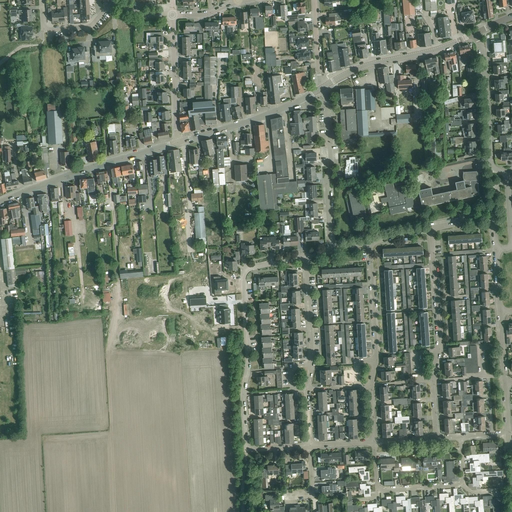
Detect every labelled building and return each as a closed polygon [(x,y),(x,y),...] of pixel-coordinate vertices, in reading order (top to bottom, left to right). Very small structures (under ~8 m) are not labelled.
[(410,0),(402,0),(404,15),(412,14),(410,0)] [(436,10),(435,0),(424,0),(426,11),(436,10)] [(491,6),(490,0),(482,0),(484,7),(483,7),(484,14),(485,19),(493,18),(493,13),(492,6),(491,6)] [(296,4),(297,11),(298,11),(299,14),(305,13),(305,10),(306,10),(305,3),(304,3),(304,2),(298,3),(298,4),(296,4)] [(462,12),(461,7),(460,4),(458,4),(458,8),(459,15),(462,14),(464,24),(474,22),(474,17),(473,12),(468,12),(468,11),(462,12)] [(285,21),(288,21),(288,12),(285,12),(284,5),(277,6),(278,16),(282,16),(282,19),(285,19),(285,21)] [(60,12),(57,13),(58,22),(64,22),(64,15),(67,14),(67,9),(67,7),(63,8),(63,10),(60,11),(60,12)] [(58,22),(57,13),(54,13),(54,11),(51,11),(51,8),(48,9),(48,16),(51,15),(52,22),(58,22)] [(264,28),(264,22),(263,22),(263,17),(259,17),(259,9),(251,9),(251,14),(251,17),(255,16),(256,29),(264,28)] [(23,14),(23,21),(26,21),(27,21),(31,21),(31,10),(18,11),(19,15),(23,14)] [(248,23),(247,17),(247,12),(241,13),(241,20),(239,20),(239,25),(239,29),(244,29),(244,24),(248,23)] [(326,25),(331,25),(335,25),(335,21),(344,19),(343,13),(331,14),(331,18),(326,18),(326,25)] [(438,18),(441,38),(451,37),(449,17),(438,18)] [(299,32),(303,31),(308,31),(307,25),(305,25),(304,21),(299,22),(298,22),(299,32)] [(194,29),(194,28),(194,23),(186,23),(186,28),(184,28),(184,33),(189,33),(189,30),(194,29)] [(21,40),(30,40),(29,36),(32,36),(32,27),(28,27),(27,26),(22,26),(22,35),(21,35),(21,40)] [(355,50),(356,55),(359,55),(359,58),(368,57),(367,55),(368,55),(367,49),(365,49),(364,46),(366,46),(365,42),(362,42),(360,35),(361,35),(360,29),(352,31),(355,50)] [(407,50),(406,45),(406,41),(403,42),(402,32),(399,33),(399,30),(401,51),(407,50)] [(374,41),(375,51),(376,56),(387,54),(386,40),(379,40),(378,32),(372,33),(372,41),(374,41)] [(418,34),(419,42),(420,47),(432,45),(430,33),(418,34)] [(301,36),(296,36),(292,36),(293,44),(298,43),(298,47),(309,46),(308,38),(302,39),(301,36)] [(412,36),(409,36),(406,37),(407,41),(408,41),(409,44),(410,44),(410,49),(417,48),(416,40),(413,40),(412,36)] [(493,53),(489,54),(490,58),(495,58),(495,53),(498,53),(504,53),(504,52),(506,52),(506,50),(505,45),(503,45),(503,41),(492,41),(493,53)] [(337,44),(331,45),(332,53),(333,54),(333,55),(333,56),(335,71),(336,71),(335,70),(341,69),(341,67),(350,66),(349,61),(349,57),(348,56),(348,52),(349,52),(348,48),(338,49),(338,44),(337,44)] [(307,49),(302,50),(299,50),(300,53),(298,54),(299,61),(310,60),(310,52),(307,53),(307,49)] [(455,52),(450,53),(453,70),(453,71),(458,70),(457,64),(456,64),(455,59),(456,59),(455,52)] [(269,53),(266,53),(266,66),(277,66),(276,53),(269,53)] [(453,70),(450,53),(444,54),(446,61),(448,61),(449,68),(450,68),(450,70),(453,70)] [(205,82),(216,82),(216,57),(205,57),(205,82)] [(439,73),(437,62),(436,57),(425,59),(426,64),(427,69),(427,72),(432,71),(434,71),(435,74),(439,73)] [(157,70),(159,70),(164,70),(164,62),(155,62),(155,58),(149,58),(150,66),(156,66),(157,70)] [(504,73),(504,69),(504,66),(507,66),(506,62),(499,63),(499,66),(494,66),(494,74),(502,73),(504,73)] [(416,73),(416,70),(416,65),(406,65),(406,70),(406,73),(410,73),(411,76),(416,76),(415,73),(416,73)] [(394,89),(394,75),(389,75),(388,67),(378,68),(379,73),(380,83),(382,83),(382,84),(387,83),(388,84),(386,85),(387,90),(389,90),(390,93),(394,92),(394,89)] [(157,83),(159,83),(164,83),(164,75),(159,75),(155,75),(155,72),(150,72),(150,79),(156,79),(157,83)] [(302,81),(306,80),(305,72),(300,73),(292,74),(294,84),(302,82),(302,81)] [(193,73),(192,73),(184,73),(184,80),(189,79),(190,79),(190,82),(196,82),(196,79),(192,79),(192,76),(193,76),(193,73)] [(280,75),(268,77),(270,97),(271,104),(281,103),(280,95),(281,95),(281,94),(284,94),(283,87),(279,88),(278,83),(283,83),(282,75),(280,75)] [(403,75),(397,76),(398,81),(398,89),(412,88),(412,80),(403,80),(403,75)] [(507,76),(506,76),(501,77),(501,80),(495,80),(495,88),(503,88),(503,83),(508,83),(507,76)] [(302,82),(294,84),(295,89),(295,94),(304,93),(302,84),(307,83),(306,80),(302,81),(302,82)] [(216,82),(205,82),(205,101),(193,102),(193,110),(188,110),(192,131),(201,130),(200,124),(206,124),(206,125),(217,124),(217,119),(216,105),(213,105),(213,100),(212,100),(212,99),(212,100),(212,92),(217,92),(217,85),(216,85),(216,82)] [(196,84),(195,84),(190,84),(190,89),(184,89),(185,98),(191,97),(191,90),(195,90),(195,87),(196,87),(196,84)] [(452,85),(453,96),(457,96),(457,88),(461,88),(461,84),(452,85)] [(232,86),(230,87),(231,98),(239,97),(238,86),(232,86)] [(354,101),(353,94),(353,88),(340,89),(341,105),(346,104),(349,104),(348,99),(350,99),(350,102),(354,101)] [(357,111),(367,110),(375,110),(374,90),(366,90),(366,89),(356,89),(356,94),(357,111)] [(508,90),(504,90),(499,91),(499,94),(496,94),(496,102),(501,101),(503,101),(503,94),(508,94),(508,90)] [(167,95),(167,94),(167,93),(167,92),(158,93),(156,93),(156,102),(158,102),(158,103),(167,102),(167,101),(168,101),(168,97),(167,97),(167,96),(167,95)] [(245,98),(246,109),(247,114),(256,113),(256,108),(255,97),(245,98)] [(403,113),(416,113),(416,98),(399,98),(399,105),(403,105),(403,113)] [(223,104),(220,104),(221,120),(221,122),(231,121),(231,120),(231,119),(232,119),(232,115),(230,115),(229,107),(231,107),(230,99),(223,100),(223,104)] [(465,107),(468,107),(473,106),(473,99),(460,100),(461,104),(465,103),(465,107)] [(181,102),(180,102),(180,108),(180,112),(180,115),(180,120),(182,133),(190,131),(188,120),(189,120),(187,110),(187,102),(181,102)] [(47,111),(48,134),(48,142),(48,143),(62,142),(60,108),(59,108),(59,103),(47,104),(48,111),(47,111)] [(231,108),(233,115),(234,120),(243,118),(242,113),(240,105),(236,106),(237,103),(231,103),(231,108)] [(509,105),(503,105),(503,109),(497,109),(497,117),(505,117),(504,113),(509,113),(509,105)] [(341,131),(341,138),(341,140),(346,139),(358,139),(356,109),(340,110),(342,131),(341,131)] [(304,129),(303,117),(302,110),(293,111),(294,123),(290,123),(291,128),(292,135),(304,134),(304,129)] [(367,110),(357,111),(359,136),(369,135),(367,110)] [(162,120),(165,120),(170,119),(169,111),(164,111),(161,111),(162,115),(159,116),(159,120),(162,120)] [(466,120),(469,120),(474,119),(474,112),(466,113),(466,112),(461,112),(460,112),(461,116),(466,115),(466,120)] [(308,139),(315,139),(315,131),(317,131),(316,118),(317,118),(317,114),(312,114),(312,117),(303,117),(304,129),(307,128),(307,132),(305,132),(306,140),(308,140),(308,139)] [(410,114),(397,115),(397,124),(410,123),(410,114)] [(285,144),(284,139),(285,139),(283,126),(286,126),(285,122),(283,122),(282,117),(276,118),(279,145),(285,144)] [(279,145),(276,118),(271,119),(273,142),(274,145),(279,145)] [(504,125),(498,125),(498,133),(503,132),(506,132),(506,129),(509,128),(509,124),(510,124),(511,123),(511,120),(510,120),(509,120),(504,121),(504,125)] [(158,131),(158,134),(159,139),(169,137),(167,123),(162,124),(163,130),(160,130),(160,129),(158,130),(158,131)] [(115,124),(107,125),(107,129),(108,128),(109,133),(110,133),(111,149),(111,154),(118,153),(117,148),(116,133),(115,133),(115,128),(115,124)] [(270,146),(269,146),(269,141),(266,141),(265,135),(264,124),(254,126),(254,130),(256,152),(267,152),(266,150),(271,150),(270,146)] [(146,136),(143,137),(144,140),(145,145),(153,143),(153,141),(152,138),(151,134),(152,133),(151,129),(144,131),(146,136)] [(242,145),(251,145),(251,133),(245,134),(245,140),(241,140),(242,145)] [(40,143),(40,147),(43,169),(40,170),(40,167),(34,169),(35,172),(34,173),(35,176),(36,181),(46,179),(46,178),(48,177),(47,175),(47,169),(49,169),(49,164),(47,147),(48,147),(48,142),(48,134),(42,135),(43,143),(40,143)] [(126,135),(127,142),(127,147),(136,146),(135,136),(130,137),(130,135),(126,135)] [(215,154),(213,144),(212,139),(202,141),(203,146),(205,156),(215,154)] [(308,140),(306,140),(306,142),(303,143),(304,149),(311,149),(311,143),(315,143),(315,139),(308,139),(308,140)] [(86,143),(89,157),(90,162),(99,160),(99,155),(96,141),(86,143)] [(274,145),(277,171),(276,171),(277,174),(278,183),(272,184),(273,204),(274,203),(279,203),(278,199),(278,194),(282,193),(298,192),(296,168),(297,168),(296,165),(295,159),(294,159),(294,157),(293,158),(291,143),(285,144),(279,145),(274,145)] [(179,149),(169,150),(171,172),(170,172),(171,182),(185,181),(184,171),(181,171),(179,149)] [(198,149),(190,150),(190,155),(191,163),(193,163),(193,166),(199,166),(198,164),(198,163),(199,163),(199,154),(198,149)] [(61,152),(62,160),(62,165),(65,165),(65,166),(65,165),(70,165),(69,152),(61,152)] [(304,158),(303,158),(303,164),(314,163),(314,160),(317,160),(316,153),(306,153),(306,154),(303,154),(304,158)] [(158,174),(165,174),(165,171),(164,156),(157,156),(157,159),(158,174)] [(347,169),(345,169),(345,172),(346,177),(356,177),(355,172),(358,172),(358,162),(359,162),(359,158),(355,159),(355,157),(349,157),(350,160),(346,160),(347,169)] [(415,173),(477,160),(477,157),(414,171),(415,173)] [(157,159),(150,160),(151,175),(152,175),(152,178),(159,177),(158,174),(157,159)] [(236,181),(247,180),(247,164),(235,165),(236,181)] [(119,187),(115,168),(111,169),(113,184),(118,183),(118,187),(119,187)] [(25,169),(21,170),(22,177),(23,180),(24,185),(32,183),(31,179),(31,178),(29,178),(28,176),(26,176),(25,169)] [(478,180),(477,171),(473,171),(463,172),(463,176),(464,181),(455,182),(457,189),(433,195),(431,187),(419,190),(420,198),(420,197),(421,202),(422,207),(473,196),(479,195),(478,180)] [(278,183),(277,174),(273,174),(271,175),(271,174),(257,175),(257,180),(261,210),(275,210),(274,203),(273,204),(272,184),(278,183)] [(12,189),(11,181),(10,181),(10,182),(9,182),(8,178),(4,179),(5,183),(6,185),(6,190),(12,189)] [(88,188),(88,195),(96,195),(96,191),(95,191),(95,187),(94,183),(94,178),(91,179),(90,178),(89,178),(88,179),(87,179),(88,188)] [(389,208),(390,210),(391,215),(408,211),(407,208),(414,207),(412,196),(409,197),(408,192),(411,191),(410,186),(407,187),(406,185),(397,187),(398,189),(395,189),(393,182),(384,184),(385,191),(388,191),(389,196),(381,198),(382,203),(390,201),(391,207),(389,208)] [(128,194),(138,194),(137,187),(132,187),(132,184),(127,184),(128,194)] [(148,194),(147,184),(139,185),(140,194),(148,194)] [(80,201),(80,198),(80,193),(75,193),(75,186),(70,186),(69,186),(68,186),(66,187),(66,198),(75,197),(76,202),(80,201)] [(192,201),(203,200),(203,187),(194,188),(194,193),(191,194),(192,201)] [(367,219),(366,214),(361,191),(349,194),(350,201),(347,202),(351,223),(367,219)] [(41,225),(39,211),(38,206),(35,207),(34,197),(27,198),(27,202),(27,203),(28,208),(29,211),(34,210),(34,214),(31,215),(33,229),(40,228),(40,226),(41,225)] [(16,218),(13,204),(8,205),(8,210),(9,210),(11,210),(12,218),(16,218)] [(196,238),(206,237),(204,206),(198,207),(198,213),(194,213),(196,238)] [(318,210),(306,211),(306,217),(300,218),(300,221),(303,221),(312,220),(314,220),(314,217),(318,217),(318,210)] [(179,259),(186,258),(185,248),(184,248),(184,244),(186,244),(186,236),(173,236),(173,241),(178,241),(179,259)] [(270,247),(270,237),(261,238),(260,239),(261,250),(265,250),(265,247),(270,247)] [(276,237),(270,237),(270,247),(275,246),(275,249),(280,249),(280,244),(279,239),(276,240),(276,237)] [(4,269),(6,269),(8,285),(16,284),(11,238),(1,239),(4,269)] [(242,243),(242,249),(242,254),(254,253),(254,245),(247,246),(247,243),(242,243)] [(133,248),(134,253),(137,252),(138,262),(142,261),(141,248),(133,248)] [(230,270),(232,270),(237,269),(237,261),(236,261),(236,260),(240,260),(239,252),(236,252),(236,257),(234,258),(234,262),(226,262),(226,266),(229,266),(230,270)] [(476,263),(477,263),(487,263),(487,260),(488,260),(487,257),(486,257),(486,256),(483,256),(483,254),(477,254),(477,257),(479,257),(480,260),(476,260),(476,263)] [(290,280),(298,280),(298,273),(293,273),(293,271),(286,271),(286,274),(287,274),(287,277),(290,277),(290,280)] [(221,276),(213,277),(214,283),(216,282),(216,288),(214,288),(215,295),(222,295),(221,290),(228,289),(228,279),(221,280),(221,276)] [(266,286),(265,278),(259,278),(259,283),(257,283),(257,292),(260,292),(260,288),(262,289),(265,289),(266,288),(266,286)] [(290,280),(290,286),(285,286),(285,289),(288,289),(290,289),(290,286),(298,286),(298,280),(290,280)] [(206,296),(190,297),(191,307),(207,306),(206,296)] [(219,313),(218,313),(219,318),(220,324),(231,323),(230,308),(228,308),(228,305),(219,305),(220,309),(219,309),(219,313)] [(484,328),(484,331),(481,332),(481,335),(491,334),(491,327),(489,327),(488,327),(484,328)] [(454,348),(449,348),(449,356),(454,356),(456,355),(460,355),(460,351),(462,351),(462,347),(460,347),(454,348)] [(392,357),(389,357),(384,357),(385,365),(390,365),(395,365),(394,361),(393,361),(392,357)] [(465,362),(465,359),(456,360),(456,359),(452,360),(448,360),(448,362),(445,363),(445,369),(452,369),(452,363),(465,362)] [(321,377),(331,377),(331,372),(338,371),(338,366),(330,366),(331,370),(321,370),(321,377)] [(462,368),(452,369),(445,369),(446,376),(448,376),(448,377),(449,377),(449,376),(453,376),(453,373),(457,372),(463,371),(463,375),(466,375),(466,373),(465,367),(462,367),(462,368)] [(394,371),(387,372),(382,372),(382,380),(391,379),(390,374),(394,374),(394,371)] [(268,376),(258,377),(258,385),(266,385),(266,386),(268,386),(268,385),(268,382),(268,381),(268,380),(268,376)] [(331,381),(331,377),(321,377),(322,384),(330,383),(330,385),(335,385),(335,381),(331,381)] [(462,407),(462,413),(455,413),(455,416),(464,415),(463,413),(465,412),(464,407),(462,407)] [(492,453),(493,453),(498,453),(497,443),(483,444),(484,449),(484,450),(492,450),(492,453)] [(356,460),(363,460),(368,459),(368,457),(369,457),(369,456),(368,456),(368,451),(355,452),(356,460)] [(341,461),(341,458),(341,453),(321,454),(321,456),(321,457),(321,462),(326,462),(341,461)] [(441,459),(437,459),(437,456),(423,457),(423,461),(423,462),(424,468),(429,467),(429,469),(435,468),(435,467),(438,467),(438,468),(442,468),(441,459)] [(419,470),(419,469),(419,464),(416,464),(416,457),(402,458),(402,467),(411,466),(411,468),(416,467),(416,471),(419,470)] [(475,472),(477,472),(477,471),(476,466),(480,466),(480,462),(490,462),(489,457),(473,458),(473,461),(474,461),(474,463),(470,463),(470,473),(475,472)] [(399,471),(399,469),(398,464),(395,464),(394,459),(381,459),(381,465),(382,465),(382,468),(395,468),(395,471),(399,471)] [(447,476),(442,476),(443,479),(444,479),(444,482),(452,482),(452,479),(455,479),(454,461),(446,461),(447,476)] [(292,469),(292,474),(303,473),(303,468),(306,468),(305,462),(302,462),(302,464),(291,464),(292,469)] [(268,475),(279,474),(282,474),(282,468),(279,468),(278,465),(267,466),(268,475)] [(329,479),(334,478),(336,478),(336,468),(332,468),(332,466),(327,467),(327,470),(320,470),(320,474),(321,474),(321,478),(329,478),(329,479)] [(367,481),(370,480),(369,471),(365,471),(365,469),(366,469),(365,466),(349,467),(349,473),(359,472),(359,476),(363,475),(363,481),(367,481)] [(477,472),(475,472),(476,475),(477,475),(477,477),(473,478),(473,487),(480,487),(479,481),(483,481),(483,477),(498,476),(497,471),(495,471),(477,472)] [(363,481),(346,482),(347,487),(360,486),(360,494),(364,494),(364,497),(371,496),(370,486),(366,486),(366,484),(367,484),(367,481),(363,481)] [(337,484),(334,484),(329,485),(330,486),(322,486),(322,494),(330,494),(330,495),(337,494),(337,484)] [(454,496),(451,496),(451,497),(449,497),(448,493),(439,494),(440,499),(440,500),(445,500),(445,504),(449,503),(449,511),(455,511),(454,500),(454,496)] [(274,494),(269,495),(266,495),(266,501),(270,500),(271,510),(280,510),(279,511),(285,511),(285,507),(280,507),(280,504),(279,504),(278,499),(274,499),(274,494)] [(469,511),(469,503),(469,497),(465,497),(465,498),(463,498),(463,494),(454,495),(454,496),(454,500),(460,500),(460,504),(464,504),(464,511),(469,511)] [(411,499),(407,499),(407,500),(405,500),(405,496),(396,497),(396,502),(396,503),(402,503),(402,506),(406,506),(406,511),(411,511),(411,504),(411,499)] [(435,511),(440,511),(440,500),(440,499),(436,499),(436,500),(434,500),(434,496),(425,497),(425,500),(425,503),(431,503),(431,506),(435,506),(435,511)] [(483,499),(483,502),(489,502),(489,506),(493,505),(493,511),(499,511),(499,498),(494,499),(494,500),(492,500),(492,496),(483,496),(483,499)] [(425,500),(422,500),(422,501),(420,501),(420,497),(410,498),(411,499),(411,504),(416,504),(417,507),(420,507),(420,511),(426,511),(425,503),(425,500)] [(478,497),(469,497),(469,503),(474,503),(475,507),(478,506),(478,511),(483,511),(483,502),(483,499),(480,500),(480,501),(478,501),(478,497)] [(397,511),(396,503),(396,502),(393,502),(393,503),(391,503),(391,499),(382,500),(382,506),(379,507),(377,508),(377,504),(367,504),(368,507),(368,511),(373,510),(373,511),(382,511),(382,506),(388,506),(388,509),(392,509),(391,511),(397,511)]
